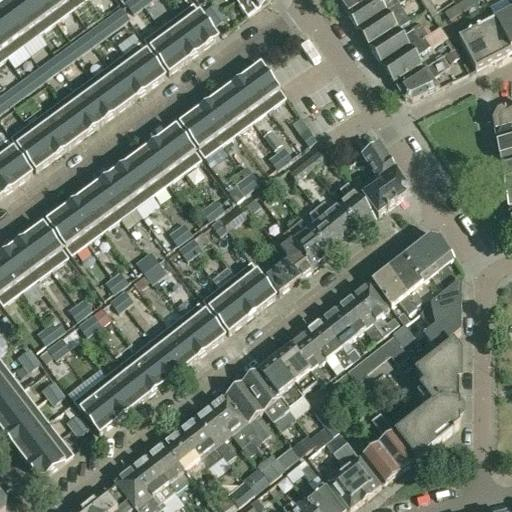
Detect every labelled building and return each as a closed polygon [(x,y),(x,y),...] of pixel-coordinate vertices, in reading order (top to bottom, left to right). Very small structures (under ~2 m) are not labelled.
[(36,0),(16,0),(13,3),(40,39),(56,27),(36,0)] [(61,0),(36,0),(56,27),(73,15),(61,0)] [(87,0),(61,0),(73,15),(89,3),(87,0)] [(100,0),(97,1),(102,14),(119,7),(116,0),(100,0)] [(134,0),(125,7),(127,9),(130,13),(140,5),(145,2),(143,0),(134,0)] [(145,11),(159,0),(146,0),(145,2),(140,5),(145,11)] [(240,0),(236,3),(248,21),(274,1),(274,0),(240,0)] [(341,0),(340,6),(348,17),(375,0),(341,0)] [(375,0),(348,17),(358,33),(399,7),(394,0),(392,2),(390,0),(375,0)] [(432,19),(438,15),(428,1),(429,0),(422,0),(420,2),(423,6),(428,14),(432,19)] [(486,0),(470,0),(463,4),(468,12),(487,1),(486,0)] [(13,3),(0,12),(0,18),(24,51),(40,39),(13,3)] [(449,24),(468,12),(463,4),(445,16),(449,24)] [(134,19),(145,11),(140,5),(130,13),(134,19)] [(216,7),(204,15),(208,21),(221,13),(216,7)] [(358,33),(370,50),(398,33),(409,25),(406,20),(403,15),(399,7),(358,33)] [(194,9),(176,21),(201,55),(218,42),(194,9)] [(121,11),(105,24),(108,28),(125,16),(121,11)] [(227,22),(221,13),(208,21),(215,30),(227,22)] [(511,14),(496,23),(511,53),(511,14)] [(110,39),(129,25),(130,24),(125,16),(108,28),(104,31),(110,39)] [(0,18),(0,53),(7,63),(24,51),(0,18)] [(176,21),(161,33),(185,67),(201,55),(176,21)] [(511,53),(496,23),(478,32),(495,64),(511,55),(511,53)] [(105,24),(88,36),(92,40),(104,31),(108,28),(105,24)] [(403,41),(398,33),(370,50),(382,68),(432,36),(425,27),(419,27),(411,32),(412,35),(403,41)] [(93,51),(110,39),(104,31),(92,40),(88,43),(93,51)] [(430,51),(446,40),(438,31),(432,36),(382,68),(394,87),(422,68),(417,60),(430,51)] [(459,42),(476,74),(495,64),(478,32),(459,42)] [(144,45),(169,79),(185,67),(161,33),(144,45)] [(88,36),(72,48),(75,53),(88,43),(92,40),(88,36)] [(77,63),(93,51),(88,43),(75,53),(72,55),(77,63)] [(166,81),(141,47),(125,60),(149,93),(166,81)] [(72,48),(55,60),(59,64),(72,55),(75,53),(72,48)] [(451,67),(459,61),(454,53),(446,59),(451,67)] [(61,74),(77,63),(72,55),(59,64),(55,67),(61,74)] [(55,60),(39,72),(43,76),(55,67),(59,64),(55,60)] [(125,60),(108,71),(133,105),(149,93),(125,60)] [(439,91),(433,82),(450,71),(443,60),(397,91),(405,103),(412,105),(439,91)] [(45,86),(61,74),(55,67),(43,76),(39,79),(45,86)] [(286,103),(261,69),(244,82),(269,115),(286,103)] [(108,71),(92,83),(117,117),(133,105),(108,71)] [(39,72),(23,84),(26,88),(39,79),(43,76),(39,72)] [(29,98),(45,86),(39,79),(26,88),(23,91),(29,98)] [(244,82),(228,94),(253,127),(269,115),(244,82)] [(92,83),(76,95),(101,129),(117,117),(92,83)] [(23,84),(6,96),(9,100),(23,91),(26,88),(23,84)] [(13,110),(29,98),(23,91),(9,100),(7,102),(13,110)] [(228,94),(212,105),(237,139),(253,127),(228,94)] [(76,95),(60,107),(85,140),(101,129),(76,95)] [(6,96),(0,100),(0,107),(7,102),(9,100),(6,96)] [(163,100),(151,109),(157,118),(169,109),(163,100)] [(0,119),(13,110),(7,102),(0,107),(0,119)] [(212,105),(196,117),(221,151),(237,139),(212,105)] [(60,107),(44,119),(68,152),(85,140),(60,107)] [(511,109),(511,110),(499,116),(493,126),(496,142),(511,137),(511,109)] [(180,129),(204,162),(221,151),(196,117),(180,129)] [(44,119),(28,131),(52,164),(68,152),(44,119)] [(308,133),(297,119),(290,125),(298,135),(300,139),(308,133)] [(11,143),(36,176),(52,164),(28,131),(11,143)] [(201,165),(177,131),(160,143),(185,177),(201,165)] [(317,145),(308,133),(300,139),(301,139),(309,151),(317,145)] [(274,155),(282,149),(271,135),(263,141),(274,155)] [(511,137),(496,142),(500,166),(511,163),(511,137)] [(160,143),(144,155),(169,189),(185,177),(160,143)] [(33,179),(8,145),(0,150),(0,168),(16,191),(33,179)] [(377,192),(363,201),(378,222),(406,201),(407,191),(378,149),(362,161),(379,186),(375,188),(377,192)] [(284,152),(276,158),(285,170),(293,164),(284,152)] [(327,163),(320,154),(306,165),(313,174),(327,163)] [(144,155),(128,167),(152,201),(169,189),(144,155)] [(278,175),(285,170),(276,158),(269,164),(278,175)] [(511,163),(500,166),(505,191),(511,189),(511,163)] [(306,165),(291,177),(297,186),(313,174),(306,165)] [(128,167),(111,179),(136,213),(152,201),(128,167)] [(0,168),(0,201),(0,202),(16,191),(0,168)] [(244,182),(244,183),(252,194),(261,188),(252,176),(247,170),(239,176),(244,182)] [(111,179),(95,191),(120,225),(136,213),(111,179)] [(280,180),(272,187),(282,199),(290,193),(280,180)] [(350,186),(358,196),(366,190),(359,181),(350,186)] [(244,183),(228,194),(237,205),(246,199),(252,194),(244,183)] [(347,203),(339,209),(359,237),(376,224),(348,188),(341,194),(347,203)] [(95,191),(79,203),(104,236),(120,225),(95,191)] [(79,203),(63,215),(88,248),(104,236),(79,203)] [(255,203),(253,205),(245,211),(251,219),(261,211),(255,203)] [(216,204),(209,209),(218,221),(225,216),(216,204)] [(325,207),(317,213),(344,249),(359,237),(339,209),(331,215),(325,207)] [(201,215),(209,226),(210,227),(218,221),(209,209),(201,215)] [(249,220),(243,213),(243,212),(226,225),(232,233),(249,220)] [(317,213),(310,218),(302,225),(329,261),(344,249),(317,213)] [(47,227),(72,260),(88,248),(63,215),(47,227)] [(220,241),(227,236),(228,236),(219,224),(212,230),(220,241)] [(313,273),(329,261),(302,225),(286,237),(296,250),(313,273)] [(184,228),(176,234),(185,246),(193,240),(184,228)] [(68,263),(44,229),(28,241),(53,274),(68,263)] [(169,239),(178,250),(178,251),(185,246),(176,234),(169,239)] [(202,255),(201,253),(210,246),(203,237),(193,243),(185,250),(194,261),(202,255)] [(299,284),(313,273),(296,250),(286,237),(274,246),(290,265),(287,267),(299,284)] [(28,241),(11,253),(45,298),(60,287),(51,275),(53,274),(28,241)] [(431,241),(420,250),(439,276),(448,289),(455,282),(446,270),(454,264),(440,242),(431,241)] [(187,266),(194,261),(185,250),(179,254),(187,266)] [(420,250),(404,262),(423,288),(431,281),(440,292),(442,295),(449,291),(449,290),(448,289),(439,276),(420,250)] [(11,253),(0,261),(0,271),(20,298),(22,297),(31,309),(45,298),(11,253)] [(164,262),(163,261),(159,255),(153,259),(150,256),(146,260),(156,272),(160,269),(158,266),(164,262)] [(145,280),(149,277),(156,272),(146,260),(136,268),(145,280)] [(404,262),(388,274),(407,300),(416,311),(423,306),(414,295),(422,289),(423,288),(404,262)] [(267,282),(279,299),(299,284),(287,267),(279,274),(273,265),(261,274),(267,282)] [(167,278),(160,269),(156,272),(149,277),(157,286),(167,278)] [(276,301),(251,269),(235,281),(260,314),(276,301)] [(0,306),(3,311),(20,298),(0,271),(0,306)] [(388,274),(372,286),(391,312),(399,306),(409,319),(417,313),(416,311),(407,300),(388,274)] [(121,293),(128,288),(120,276),(113,282),(121,293)] [(145,280),(134,288),(139,295),(150,286),(153,289),(157,286),(149,277),(145,280)] [(235,281),(219,294),(244,326),(260,314),(235,281)] [(114,300),(121,293),(113,282),(105,288),(114,300)] [(421,318),(432,334),(461,311),(461,287),(460,287),(431,309),(421,318)] [(370,289),(354,301),(373,329),(383,342),(399,330),(394,323),(387,328),(382,322),(389,316),(370,289)] [(203,306),(228,338),(244,326),(219,294),(203,306)] [(125,295),(118,301),(127,312),(134,307),(125,295)] [(110,306),(111,307),(119,318),(127,312),(118,301),(110,306)] [(354,301),(337,314),(358,341),(366,335),(375,348),(383,342),(373,329),(354,301)] [(92,316),(91,314),(84,304),(78,309),(86,320),(92,316)] [(225,341),(200,308),(184,321),(209,354),(225,341)] [(78,326),(86,320),(78,309),(69,316),(78,326)] [(414,363),(418,368),(419,369),(461,336),(461,311),(432,334),(424,340),(430,349),(414,363)] [(337,314),(321,326),(342,353),(353,367),(361,361),(360,360),(350,347),(358,341),(337,314)] [(403,317),(398,321),(404,330),(405,329),(410,326),(403,317)] [(5,320),(4,321),(0,324),(0,335),(11,328),(5,320)] [(94,320),(86,325),(95,337),(102,331),(94,320)] [(184,321),(168,333),(193,366),(209,354),(184,321)] [(54,344),(65,336),(56,322),(50,326),(51,328),(45,333),(54,344)] [(86,325),(79,331),(88,342),(95,337),(86,325)] [(321,326),(306,339),(326,366),(334,359),(340,367),(345,373),(353,367),(342,353),(321,326)] [(16,335),(11,328),(0,335),(0,338),(4,344),(16,335)] [(404,330),(393,339),(403,352),(415,342),(405,329),(404,330)] [(31,349),(33,351),(37,357),(54,344),(45,333),(37,339),(40,343),(31,349)] [(168,333),(152,345),(178,378),(193,366),(168,333)] [(306,339),(290,351),(311,378),(318,387),(321,391),(329,385),(318,372),(326,366),(306,339)] [(72,357),(62,343),(55,348),(64,360),(65,362),(72,357)] [(396,438),(395,439),(397,441),(416,465),(431,453),(449,440),(461,430),(461,390),(460,390),(461,368),(461,343),(416,377),(425,388),(427,391),(416,399),(421,404),(413,411),(420,420),(411,427),(406,431),(396,438)] [(152,345),(137,357),(162,390),(178,378),(152,345)] [(56,365),(64,360),(55,348),(40,360),(44,366),(53,361),(56,365)] [(290,351),(274,363),(302,400),(318,387),(311,378),(290,351)] [(35,361),(30,353),(17,362),(23,370),(35,361)] [(137,357),(121,370),(146,403),(162,390),(137,357)] [(0,361),(0,386),(11,379),(0,364),(0,362),(4,359),(4,358),(0,361)] [(40,368),(35,361),(23,370),(29,377),(40,368)] [(274,363),(258,376),(279,403),(288,415),(289,414),(304,402),(302,400),(274,363)] [(121,370),(106,381),(105,382),(131,415),(146,403),(121,370)] [(84,387),(90,394),(115,427),(131,415),(105,382),(106,381),(100,374),(84,387)] [(258,376),(242,388),(264,416),(281,437),(297,425),(288,415),(279,403),(258,376)] [(347,377),(332,388),(338,397),(354,386),(353,384),(347,377)] [(0,386),(0,411),(23,395),(11,379),(0,386)] [(59,393),(54,386),(42,395),(47,402),(59,393)] [(242,388),(226,401),(248,428),(257,440),(257,441),(262,446),(270,440),(267,435),(256,422),(264,416),(242,388)] [(325,393),(331,402),(338,397),(332,388),(325,393)] [(64,401),(59,393),(47,402),(53,409),(64,401)] [(74,406),(99,439),(115,427),(90,394),(74,406)] [(0,411),(0,434),(2,437),(35,411),(23,395),(0,411)] [(226,401),(210,413),(232,441),(242,453),(249,461),(258,454),(251,445),(257,440),(248,428),(226,401)] [(337,415),(345,408),(340,401),(331,408),(337,415)] [(2,437),(14,453),(47,427),(35,411),(2,437)] [(210,413),(195,425),(216,453),(223,461),(227,467),(236,460),(225,446),(232,441),(210,413)] [(78,418),(78,419),(67,427),(72,434),(84,425),(78,418)] [(380,418),(371,425),(385,443),(378,448),(400,477),(416,465),(397,441),(395,439),(393,436),(394,436),(380,418)] [(89,433),(84,425),(72,434),(78,442),(89,433)] [(195,425),(179,438),(201,465),(207,474),(223,461),(216,453),(195,425)] [(14,453),(26,469),(59,444),(47,427),(14,453)] [(325,431),(316,438),(324,449),(333,442),(325,431)] [(179,438),(163,450),(185,478),(191,486),(207,474),(201,465),(179,438)] [(340,439),(326,449),(346,475),(329,488),(347,511),(354,511),(381,492),(359,464),(340,439)] [(308,440),(292,453),(299,462),(300,463),(316,450),(310,442),(308,440)] [(44,482),(72,461),(59,444),(26,469),(35,481),(44,482)] [(353,448),(352,448),(384,489),(400,477),(378,448),(375,444),(364,453),(357,444),(353,448)] [(163,450),(147,462),(169,490),(170,489),(176,498),(191,486),(185,478),(163,450)] [(291,451),(276,463),(285,474),(299,462),(292,453),(291,451)] [(147,462),(131,475),(160,511),(164,511),(166,511),(163,508),(176,498),(170,489),(169,490),(147,462)] [(270,468),(261,476),(270,487),(279,479),(270,468)] [(308,468),(301,474),(310,485),(308,487),(314,495),(313,495),(317,499),(307,506),(311,511),(341,511),(326,492),(323,488),(317,480),(308,468)] [(160,511),(131,475),(115,487),(116,488),(128,504),(128,505),(133,511),(160,511)] [(251,481),(244,486),(254,498),(255,500),(262,495),(251,481)] [(83,511),(118,511),(128,505),(128,504),(116,488),(105,497),(104,496),(83,511)] [(240,489),(228,499),(238,511),(239,511),(251,503),(240,489)] [(217,508),(219,511),(237,511),(228,499),(217,508)] [(293,505),(283,511),(311,511),(307,506),(304,502),(295,508),(293,505)] [(251,509),(250,509),(252,511),(264,511),(257,503),(251,509)]
